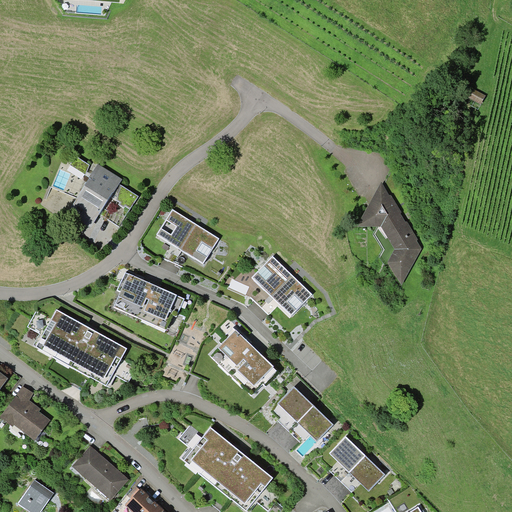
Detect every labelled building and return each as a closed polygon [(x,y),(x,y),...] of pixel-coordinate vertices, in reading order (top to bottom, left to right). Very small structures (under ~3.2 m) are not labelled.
[(90,165),(75,156),(70,165),(85,174),(90,165)] [(122,179),(99,164),(67,213),(91,228),(122,179)] [(423,246),(381,181),(357,226),(381,226),(395,249),(387,262),(402,285),(423,246)] [(156,235),(180,249),(196,223),(172,209),(156,235)] [(220,238),(196,223),(180,249),(204,264),(220,238)] [(251,277),(271,296),(292,275),(273,255),(251,277)] [(185,298),(125,272),(117,290),(121,292),(113,307),(166,331),(174,315),(177,317),(185,298)] [(313,295),(292,275),(271,296),(291,316),(313,295)] [(127,349),(56,309),(35,347),(106,386),(127,349)] [(279,372),(232,326),(218,341),(220,344),(209,355),(251,396),(263,384),(265,386),(279,372)] [(0,388),(8,378),(0,371),(0,388)] [(277,403),(297,422),(314,405),(294,385),(277,403)] [(16,395),(0,416),(0,417),(13,427),(14,425),(35,440),(50,420),(39,412),(41,409),(29,400),(34,393),(23,386),(16,395)] [(334,424),(314,405),(297,422),(317,441),(334,424)] [(273,477),(211,426),(183,459),(246,511),(273,477)] [(329,453),(349,472),(365,455),(346,436),(329,453)] [(129,479),(90,445),(72,466),(111,500),(129,479)] [(386,475),(365,455),(349,472),(369,492),(386,475)] [(30,511),(41,511),(54,493),(35,480),(18,504),(30,511)] [(125,505),(132,511),(146,511),(156,502),(141,488),(125,505)] [(166,511),(156,502),(146,511),(166,511)]
